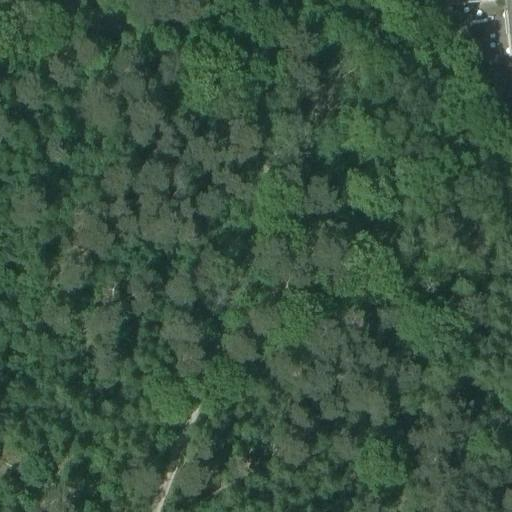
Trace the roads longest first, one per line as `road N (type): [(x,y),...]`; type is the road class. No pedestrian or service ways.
road 1 (track): [(161,511),(210,408),(252,280),(266,151)]
road 2 (unclassified): [(249,0),(210,31),(181,39),(151,37),(40,0)]
road 3 (track): [(266,151),(266,43),(254,0)]
